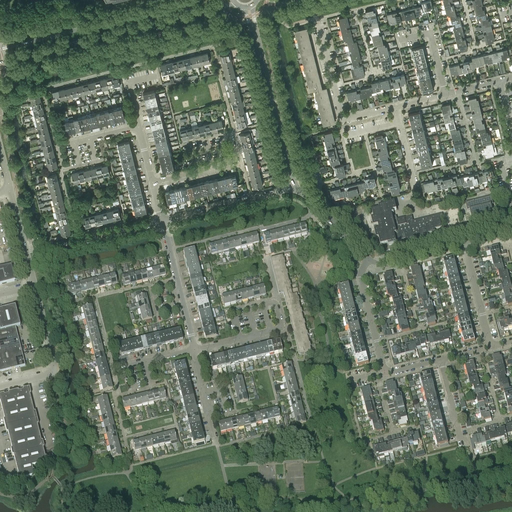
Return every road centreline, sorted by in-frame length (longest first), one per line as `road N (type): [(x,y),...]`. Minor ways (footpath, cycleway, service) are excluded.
road 1 (secondary): [(0,62),(236,4)]
road 2 (secondary): [(196,0),(0,49)]
road 3 (residential): [(254,35),(293,187)]
road 4 (residential): [(395,106),(342,120),(318,25)]
road 5 (residential): [(162,220),(293,187)]
road 6 (residential): [(194,349),(162,220)]
